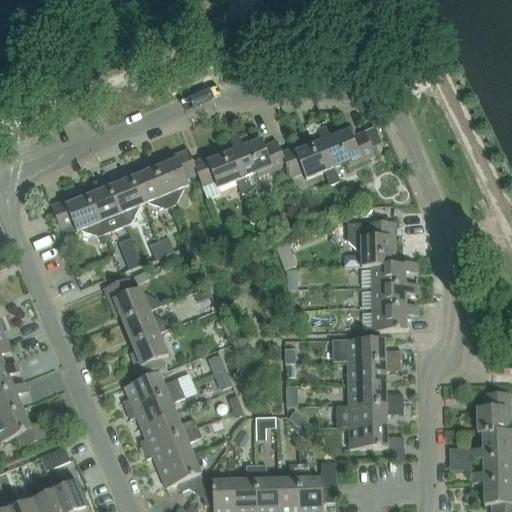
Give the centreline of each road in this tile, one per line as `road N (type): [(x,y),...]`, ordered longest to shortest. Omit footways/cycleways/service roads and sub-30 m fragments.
road 1 (residential): [(429,511),(425,383),(453,340),(452,250),(406,127),(387,101),(365,92),(214,96),(0,184)]
road 2 (residential): [(0,203),(128,511)]
